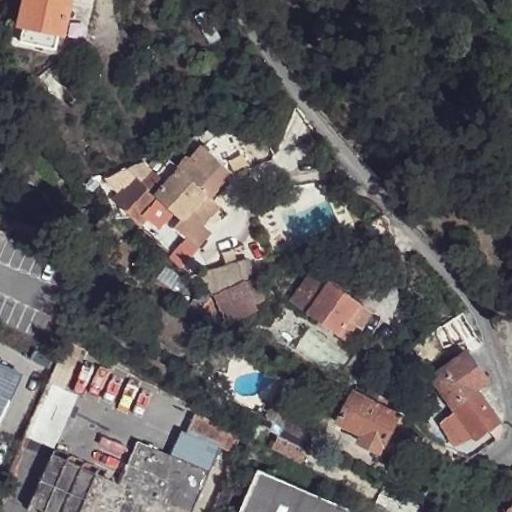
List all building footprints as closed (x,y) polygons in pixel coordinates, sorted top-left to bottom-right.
[(25,0),(19,26),(25,27),(59,35),(64,36),(72,2),(65,0),(25,0)] [(55,50),(59,35),(25,27),(21,42),(55,50)] [(196,160),(209,171),(216,162),(195,143),(190,149),(198,157),(196,160)] [(172,163),(180,170),(196,185),(209,171),(196,160),(198,157),(190,149),(185,155),(182,152),(172,163)] [(153,172),(163,180),(172,172),(175,175),(180,170),(172,163),(166,157),(153,172)] [(196,185),(180,170),(175,175),(172,172),(163,180),(153,172),(142,184),(156,197),(182,220),(206,194),(196,185)] [(156,197),(142,184),(133,175),(111,199),(134,220),(141,213),(156,197)] [(206,194),(182,220),(174,229),(193,247),(207,232),(199,224),(194,219),(212,199),(206,194)] [(194,219),(199,224),(217,204),(212,199),(194,219)] [(367,248),(392,235),(388,219),(383,213),(357,227),(367,248)] [(248,259),(228,265),(233,284),(254,280),(248,259)] [(179,277),(158,264),(151,275),(173,288),(179,277)] [(233,284),(228,265),(195,274),(200,281),(209,298),(233,284)] [(293,301),(310,312),(330,283),(313,271),(293,301)] [(332,279),(330,283),(342,291),(345,287),(332,279)] [(209,298),(224,322),(245,308),(243,305),(258,296),(249,281),(233,284),(209,298)] [(339,332),(359,303),(347,294),(342,291),(330,283),(310,312),(339,332)] [(245,308),(260,300),(258,296),(243,305),(245,308)] [(359,303),(339,332),(348,338),(368,309),(359,303)] [(224,322),(227,328),(249,315),(245,308),(224,322)] [(469,331),(461,317),(432,335),(442,348),(455,340),(461,348),(476,338),(470,330),(469,331)] [(345,356),(303,327),(291,344),(332,374),(345,356)] [(352,348),(329,380),(346,381),(364,357),(352,348)] [(430,376),(450,404),(476,390),(487,383),(466,353),(430,376)] [(400,377),(393,374),(388,386),(382,396),(388,400),(400,377)] [(301,389),(285,382),(269,414),(285,422),(301,389)] [(382,396),(388,386),(382,383),(377,394),(382,396)] [(392,413),(396,404),(388,400),(382,396),(377,394),(364,387),(360,395),(392,413)] [(476,390),(450,404),(454,411),(473,437),(474,438),(499,421),(476,390)] [(379,452),(398,415),(392,413),(360,395),(353,392),(338,423),(362,435),(358,442),(379,452)] [(454,445),(473,437),(454,411),(439,422),(452,444),(454,445)] [(285,422),(269,414),(263,427),(279,435),(285,422)] [(100,477),(53,459),(32,511),(195,511),(210,474),(220,449),(232,454),(236,445),(231,434),(191,419),(185,436),(179,434),(170,459),(138,447),(121,491),(98,482),(100,477)] [(313,436),(285,422),(279,435),(307,449),(313,436)] [(210,474),(195,511),(213,511),(226,480),(210,474)] [(405,500),(411,488),(385,475),(380,487),(405,500)] [(348,511),(265,476),(249,511),(348,511)]
